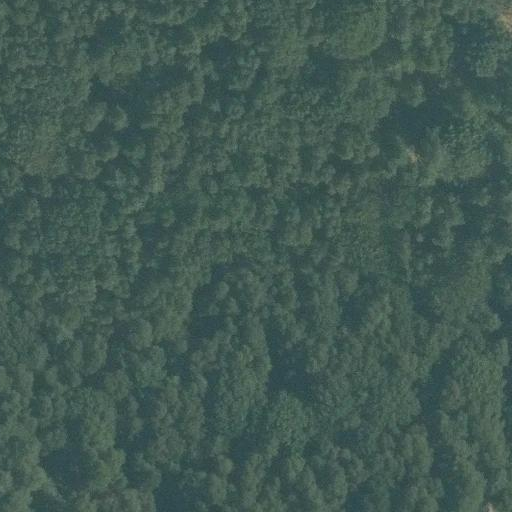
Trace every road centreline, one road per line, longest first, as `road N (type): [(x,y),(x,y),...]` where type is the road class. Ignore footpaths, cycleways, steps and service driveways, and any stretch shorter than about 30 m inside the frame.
road 1 (track): [(413,417),(344,0)]
road 2 (track): [(0,384),(413,417)]
